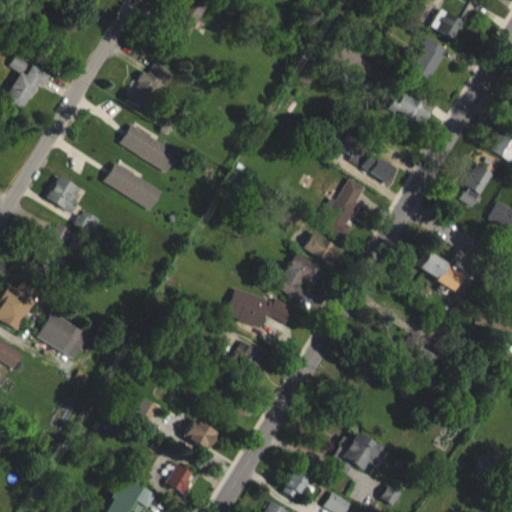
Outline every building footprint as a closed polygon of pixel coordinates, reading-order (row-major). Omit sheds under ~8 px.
[(185,42),(203,10),(186,0),(185,0),(167,32),(185,42)] [(449,43),(458,26),(437,14),(427,31),(449,43)] [(407,74),(425,84),(443,53),(425,43),(407,74)] [(27,68),(13,60),(7,71),(16,76),(1,105),(19,115),(34,88),(40,91),(46,79),(27,68)] [(166,76),(151,67),(144,78),(140,76),(123,104),(142,115),(166,76)] [(417,131),(426,113),(391,96),(382,113),(417,131)] [(115,149),(163,176),(174,156),(126,130),(115,149)] [(511,141),(501,134),(487,155),(506,166),(511,157),(511,141)] [(333,157),(383,186),(392,170),(342,142),(333,157)] [(147,214),(158,195),(110,167),(99,187),(147,214)] [(471,212),(487,176),(471,169),(461,192),(460,192),(454,204),(471,212)] [(42,203),(67,217),(73,205),(70,203),(76,192),(55,180),(42,203)] [(361,191),(342,182),(319,231),(342,242),(347,230),(344,229),(354,208),(353,207),(361,191)] [(511,215),(494,205),(484,224),(511,239),(511,215)] [(88,239),(97,224),(79,214),(70,229),(88,239)] [(298,253),(320,265),(323,261),(330,265),(336,254),(307,237),(298,253)] [(459,278),(420,255),(411,271),(450,294),(459,278)] [(272,291),(288,301),(299,282),(312,290),(320,275),(293,258),(272,291)] [(0,327),(15,335),(35,296),(16,286),(13,293),(4,289),(0,295),(0,327)] [(270,308),(232,292),(221,319),(255,333),(261,319),(283,328),(290,311),(272,304),(270,308)] [(511,322),(508,328),(486,315),(476,331),(511,352),(511,322)] [(69,363),(84,338),(48,317),(33,341),(69,363)] [(404,341),(391,361),(420,379),(433,359),(404,341)] [(249,377),(260,359),(238,345),(227,362),(249,377)] [(0,367),(11,373),(19,356),(0,347),(0,367)] [(130,421),(146,429),(155,412),(139,403),(130,421)] [(179,443),(204,454),(213,436),(188,424),(179,443)] [(381,455),(352,436),(346,445),(340,441),(328,460),(335,465),(330,473),(341,480),(347,469),(357,475),(364,464),(372,470),(381,455)] [(179,498),(190,479),(173,468),(162,487),(179,498)] [(293,504),(305,481),(290,473),(278,495),(293,504)] [(139,511),(147,497),(119,482),(103,511),(139,511)] [(398,497),(384,489),(376,503),(390,511),(398,497)] [(344,511),(347,507),(328,496),(320,511),(344,511)]
